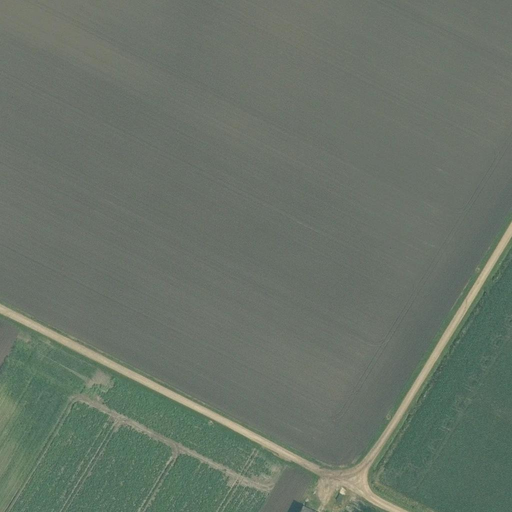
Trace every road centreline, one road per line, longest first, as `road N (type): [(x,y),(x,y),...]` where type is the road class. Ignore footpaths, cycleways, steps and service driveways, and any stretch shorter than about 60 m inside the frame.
road 1 (track): [(405,511),(359,482),(0,308)]
road 2 (track): [(359,482),(511,233)]
